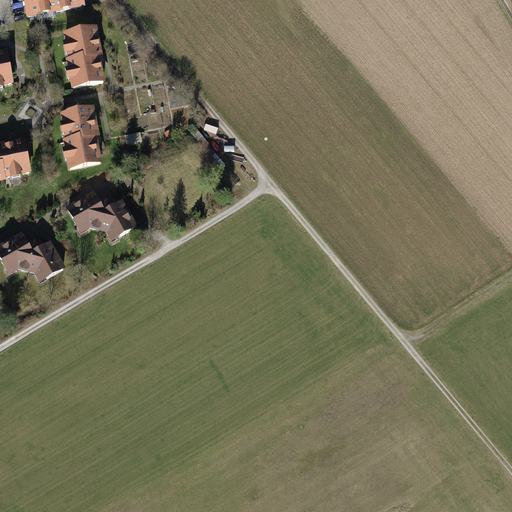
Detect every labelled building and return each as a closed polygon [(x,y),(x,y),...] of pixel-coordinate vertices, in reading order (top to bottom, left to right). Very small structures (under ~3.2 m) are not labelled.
[(24,0),(28,18),(85,7),(83,0),(24,0)] [(65,34),(70,59),(66,60),(73,89),(105,83),(99,52),(102,52),(97,28),(65,34)] [(0,85),(13,83),(6,52),(0,52),(0,85)] [(61,115),(66,141),(64,141),(70,170),(102,163),(97,137),(101,137),(94,108),(61,115)] [(24,140),(0,144),(0,182),(7,181),(6,178),(31,173),(24,140)] [(67,210),(79,231),(90,227),(105,231),(113,242),(136,231),(123,203),(112,208),(108,200),(97,205),(92,195),(67,210)] [(0,247),(0,255),(8,271),(19,266),(35,271),(43,282),(65,271),(52,243),(42,248),(38,239),(27,245),(21,235),(0,247)]
